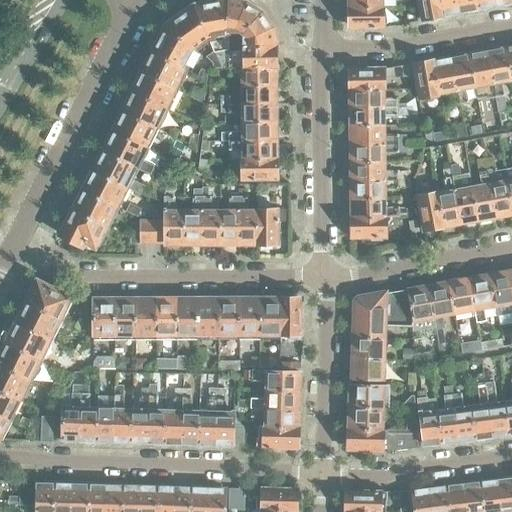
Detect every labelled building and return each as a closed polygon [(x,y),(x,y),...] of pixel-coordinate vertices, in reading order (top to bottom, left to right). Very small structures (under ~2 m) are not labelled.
[(230,47),(228,0),(225,0),(197,5),(210,38),(215,51),(207,57),(214,63),(213,67),(230,67),(231,67),(230,57),(230,47)] [(241,34),(263,13),(247,3),(231,0),(228,0),(230,47),(243,46),(243,36),(241,34)] [(443,17),(439,0),(418,0),(421,12),(422,20),(423,21),(443,17)] [(460,12),(458,0),(439,0),(443,17),(454,15),(455,13),(460,12)] [(479,10),(476,0),(458,0),(460,12),(467,11),(469,12),(479,10)] [(497,5),(495,0),(476,0),(479,10),(489,8),(491,6),(497,5)] [(210,38),(197,5),(168,24),(195,49),(210,38)] [(385,7),(349,7),(349,24),(353,28),(385,28),(385,7)] [(422,20),(421,12),(407,15),(409,22),(422,20)] [(263,13),(241,34),(243,36),(243,46),(278,47),(273,28),(263,13)] [(168,24),(155,52),(185,67),(194,50),(195,49),(168,24)] [(279,67),(278,47),(243,46),(244,57),(230,57),(231,67),(277,67),(279,67)] [(511,82),(505,47),(495,48),(493,51),(488,52),(499,113),(507,112),(505,96),(506,96),(503,84),(511,82)] [(479,51),(469,53),(476,89),(485,87),(487,100),(488,100),(491,115),(499,113),(488,52),(481,53),(479,51)] [(152,54),(143,71),(176,87),(186,67),(185,67),(155,52),(154,54),(152,54)] [(476,89),(469,53),(459,55),(457,57),(451,58),(460,104),(470,103),(467,90),(476,89)] [(460,104),(451,58),(445,60),(443,58),(433,60),(439,95),(449,94),(451,106),(460,104)] [(439,95),(433,60),(412,64),(419,99),(439,95)] [(350,90),(386,90),(387,89),(387,78),(411,76),(408,64),(389,68),(354,68),(350,73),(350,90)] [(231,67),(230,67),(230,77),(241,76),(241,86),(277,86),(277,67),(231,67)] [(208,81),(209,73),(202,69),(198,76),(208,81)] [(176,87),(143,71),(134,90),(166,107),(176,87)] [(277,86),(241,86),(241,96),(230,96),(230,95),(221,95),(222,104),(277,104),(277,86)] [(204,103),(205,94),(195,89),(191,97),(204,103)] [(134,90),(123,111),(156,127),(166,107),(134,90)] [(386,90),(350,90),(350,98),(352,100),(352,108),(407,107),(407,104),(399,104),(399,98),(386,98),(386,90)] [(277,123),(277,104),(222,104),(222,112),(242,112),(242,123),(277,123)] [(407,107),(352,108),(352,116),(350,118),(350,126),(386,125),(386,116),(410,115),(409,107),(407,107)] [(123,111),(114,130),(146,147),(156,127),(123,111)] [(481,121),(474,122),(477,133),(483,131),(481,121)] [(277,123),(242,123),(242,133),(232,133),(223,134),(223,141),(230,141),(277,141),(277,123)] [(464,123),(455,124),(458,139),(467,137),(464,123)] [(386,125),(350,126),(350,134),(352,136),(352,144),(407,143),(407,134),(399,135),(399,134),(386,134),(386,125)] [(146,147),(114,130),(104,150),(136,166),(151,173),(155,165),(140,157),(146,147)] [(433,133),(435,141),(435,142),(448,140),(446,131),(433,133)] [(197,149),(200,135),(191,134),(189,148),(197,149)] [(277,148),(277,141),(230,141),(230,159),(242,159),(278,159),(279,148),(277,148)] [(210,143),(203,142),(201,153),(209,155),(210,143)] [(407,143),(352,144),(352,152),(351,154),(351,162),(387,161),(387,153),(399,153),(399,152),(407,152),(407,143)] [(136,166),(104,150),(94,170),(126,186),(136,166)] [(278,159),(242,159),(243,180),(278,180),(278,159)] [(511,215),(511,206),(507,179),(506,174),(505,170),(497,172),(495,160),(486,162),(496,218),(511,215)] [(387,161),(351,162),(351,171),(353,173),(353,180),(407,179),(407,171),(399,171),(400,170),(387,171),(387,161)] [(208,164),(200,162),(198,170),(206,176),(208,164)] [(496,218),(486,162),(478,163),(480,171),(478,171),(480,184),(472,185),(479,221),(496,218)] [(462,224),(452,168),(451,163),(442,164),(447,190),(438,191),(438,192),(445,227),(462,224)] [(169,183),(176,168),(169,165),(162,179),(169,183)] [(459,167),(452,168),(462,224),(479,221),(472,185),(464,187),(462,174),(461,174),(459,167)] [(126,186),(94,170),(84,189),(116,206),(126,186)] [(133,179),(129,187),(141,194),(150,198),(154,191),(133,179)] [(407,179),(353,180),(353,189),(351,191),(351,199),(387,198),(387,189),(400,189),(400,188),(412,188),(411,179),(407,179)] [(209,188),(203,188),(203,189),(203,243),(209,243),(211,245),(221,245),(221,208),(211,209),(211,197),(209,197),(209,188)] [(116,206),(84,189),(74,209),(106,225),(116,206)] [(195,209),(185,209),(185,246),(197,246),(199,243),(203,243),(203,189),(195,189),(195,209)] [(248,189),(240,190),(240,243),(245,243),(246,245),(248,245),(259,245),(258,209),(248,209),(248,189)] [(231,208),(221,208),(221,245),(231,245),(233,243),(240,243),(240,190),(235,190),(235,197),(231,197),(231,208)] [(174,192),(166,192),(166,210),(166,220),(167,243),(174,243),(176,246),(185,246),(185,209),(175,209),(175,196),(174,196),(174,192)] [(445,227),(438,192),(417,196),(423,231),(445,227)] [(387,198),(351,199),(351,209),(353,209),(353,216),(400,216),(408,216),(408,207),(400,208),(400,206),(387,206),(387,198)] [(130,204),(127,211),(138,217),(141,209),(130,204)] [(106,225),(74,209),(69,219),(70,222),(63,235),(83,245),(84,243),(85,244),(86,242),(94,245),(96,245),(106,225)] [(258,209),(259,245),(280,245),(280,222),(279,210),(279,209),(258,209)] [(386,218),(400,217),(400,216),(353,216),(351,216),(351,238),(370,238),(370,241),(382,241),(382,238),(387,238),(386,218)] [(153,243),(153,220),(143,220),(143,235),(143,243),(153,243)] [(153,220),(153,243),(163,243),(163,220),(153,220)] [(418,223),(409,225),(411,232),(419,231),(418,223)] [(143,235),(132,235),(132,243),(143,243),(143,235)] [(511,303),(511,277),(510,268),(490,272),(496,307),(511,303)] [(490,272),(470,276),(475,311),(477,323),(487,321),(485,309),(496,307),(490,272)] [(475,311),(470,276),(449,280),(455,315),(475,311)] [(455,315),(449,280),(429,284),(435,319),(436,327),(441,356),(448,355),(443,329),(446,328),(444,317),(455,315)] [(25,302),(60,319),(70,298),(40,282),(34,284),(25,302)] [(409,289),(407,290),(413,318),(413,322),(413,328),(413,331),(436,327),(435,319),(428,284),(410,287),(409,289)] [(352,306),(351,315),(413,318),(407,290),(388,293),(387,291),(358,296),(354,300),(354,305),(352,306)] [(115,335),(114,297),(96,297),(94,299),(94,335),(115,335)] [(136,335),(135,297),(114,297),(115,335),(136,335)] [(156,335),(156,297),(135,297),(136,335),(156,335)] [(156,297),(156,335),(156,344),(177,344),(177,335),(176,297),(156,297)] [(197,297),(176,297),(177,335),(198,335),(197,297)] [(218,297),(197,297),(198,335),(219,335),(218,297)] [(240,335),(239,297),(218,297),(219,335),(240,335)] [(260,297),(239,297),(240,335),(260,335),(260,297)] [(280,297),(260,297),(260,335),(281,335),(280,297)] [(302,339),(302,301),(297,297),(280,297),(281,335),(281,367),(301,368),(302,339)] [(25,302),(16,321),(50,339),(60,319),(25,302)] [(413,318),(351,315),(351,336),(386,338),(386,326),(413,328),(413,322),(413,318)] [(90,335),(90,324),(81,319),(77,328),(90,335)] [(16,321),(5,342),(39,360),(50,339),(16,321)] [(351,336),(350,358),(385,359),(386,338),(351,336)] [(504,347),(502,339),(485,342),(487,350),(504,347)] [(461,344),(462,353),(482,351),(481,341),(461,344)] [(39,360),(5,342),(0,352),(0,364),(29,380),(39,360)] [(91,349),(90,349),(79,344),(75,351),(87,357),(91,349)] [(199,347),(198,370),(207,370),(208,360),(206,360),(206,347),(199,347)] [(404,360),(413,361),(414,350),(405,350),(404,360)] [(415,353),(415,361),(415,364),(434,361),(433,351),(415,353)] [(89,367),(89,359),(78,354),(72,368),(89,367)] [(177,360),(177,369),(187,369),(187,356),(178,356),(178,361),(177,360)] [(103,368),(103,357),(98,357),(94,362),(94,368),(103,368)] [(116,357),(103,357),(103,368),(116,368),(116,357)] [(116,357),(116,368),(127,368),(127,362),(123,357),(116,357)] [(260,367),(260,357),(252,357),(252,367),(260,367)] [(260,357),(260,367),(268,367),(269,357),(260,357)] [(385,359),(350,358),(350,377),(352,378),(352,380),(385,380),(385,359)] [(493,436),(485,379),(483,358),(467,361),(468,367),(470,385),(477,384),(479,404),(472,404),(477,440),(483,439),(484,437),(493,436)] [(139,369),(143,369),(146,365),(146,362),(144,359),(139,359),(136,364),(139,369)] [(158,359),(158,369),(166,369),(177,369),(177,360),(158,359)] [(219,361),(219,370),(240,370),(240,361),(219,361)] [(468,367),(467,361),(450,363),(451,369),(468,367)] [(29,380),(0,364),(0,389),(19,399),(29,380)] [(265,390),(301,390),(301,380),(299,378),(299,371),(254,371),(254,378),(254,382),(265,382),(265,390)] [(417,372),(416,372),(408,372),(408,385),(418,386),(417,372)] [(510,436),(506,400),(498,401),(495,378),(485,379),(493,436),(496,435),(498,437),(510,436)] [(53,387),(51,390),(54,392),(62,396),(62,395),(66,388),(55,383),(53,387)] [(349,388),(348,407),(384,408),(390,408),(391,385),(385,385),(385,384),(351,383),(351,386),(349,388)] [(150,384),(149,388),(148,443),(154,443),(156,445),(165,445),(166,408),(158,408),(159,396),(157,396),(157,384),(150,384)] [(219,384),(219,388),(216,444),(222,444),(224,446),(230,446),(232,444),(234,444),(235,426),(235,414),(235,411),(226,411),(226,384),(219,384)] [(81,441),(82,385),(73,385),(73,406),(64,406),(63,441),(65,441),(67,443),(73,443),(75,441),(81,441)] [(90,385),(82,385),(81,441),(86,441),(88,443),(98,443),(98,407),(91,406),(91,393),(90,393),(90,385)] [(98,407),(98,443),(107,444),(109,442),(115,442),(116,386),(107,385),(107,407),(98,407)] [(445,408),(439,408),(443,444),(449,443),(451,441),(460,440),(454,392),(453,385),(444,387),(445,396),(444,396),(445,408)] [(124,386),(116,386),(115,442),(120,442),(122,444),(131,444),(132,408),(123,407),(124,386)] [(132,408),(131,444),(141,444),(143,442),(148,443),(149,388),(141,387),(141,396),(140,395),(140,408),(132,408)] [(208,410),(200,410),(199,446),(209,446),(211,444),(216,444),(219,388),(209,388),(208,410)] [(0,389),(0,415),(9,420),(19,399),(0,389)] [(175,409),(166,408),(165,445),(175,445),(177,443),(182,443),(184,389),(176,389),(175,409)] [(184,389),(182,443),(188,443),(190,445),(199,446),(200,410),(191,410),(191,389),(184,389)] [(300,409),(301,390),(265,390),(265,399),(239,398),(239,408),(253,408),(300,409)] [(477,440),(472,404),(464,405),(462,391),(454,392),(460,440),(462,440),(464,441),(477,440)] [(443,444),(439,408),(438,397),(428,398),(428,396),(418,397),(424,444),(428,444),(431,445),(443,444)] [(416,409),(415,397),(412,397),(404,405),(404,409),(416,409)] [(384,408),(348,407),(348,428),(384,429),(384,408)] [(300,409),(253,408),(253,416),(264,417),(264,426),(300,427),(300,409)] [(235,426),(234,444),(243,445),(243,425),(242,425),(242,414),(235,414),(235,426)] [(0,437),(9,420),(0,415),(0,437)] [(29,428),(33,420),(25,416),(21,424),(29,429),(29,428)] [(43,424),(43,442),(52,443),(52,418),(43,418),(43,424)] [(43,442),(43,424),(33,420),(29,428),(35,428),(35,442),(43,442)] [(300,427),(264,426),(263,448),(295,448),(300,444),(300,427)] [(384,429),(348,428),(347,446),(352,450),(389,451),(421,447),(419,430),(407,430),(384,429)] [(511,511),(511,476),(506,477),(504,479),(497,480),(501,511),(511,511)] [(490,479),(480,481),(484,511),(501,511),(497,480),(493,481),(490,479)] [(22,480),(21,495),(21,503),(34,504),(35,481),(22,480)] [(484,511),(480,481),(472,482),(470,484),(464,485),(467,511),(484,511)] [(54,511),(56,482),(47,482),(45,484),(38,483),(38,505),(37,511),(54,511)] [(72,511),(73,482),(56,482),(54,511),(72,511)] [(89,511),(90,483),(73,482),(72,511),(89,511)] [(90,483),(89,511),(106,511),(107,483),(90,483)] [(123,511),(124,483),(107,483),(106,511),(123,511)] [(140,511),(141,484),(124,483),(123,511),(140,511)] [(156,511),(157,484),(141,484),(140,511),(156,511)] [(157,484),(156,511),(175,511),(176,485),(157,484)] [(454,484),(447,485),(450,511),(467,511),(464,485),(456,486),(454,484)] [(176,485),(175,511),(191,511),(192,485),(176,485)] [(192,485),(191,511),(208,511),(209,486),(192,485)] [(450,511),(447,485),(438,486),(437,488),(430,489),(433,511),(450,511)] [(223,486),(209,486),(208,511),(225,511),(227,488),(225,488),(223,486)] [(257,507),(298,509),(299,493),(295,488),(239,486),(239,488),(230,488),(230,509),(245,509),(245,496),(257,497),(257,507)] [(433,511),(430,489),(425,490),(423,488),(417,489),(415,491),(413,491),(416,511),(433,511)] [(346,495),(346,511),(350,511),(380,511),(381,491),(351,490),(346,495)] [(400,492),(401,511),(412,511),(410,491),(400,492)] [(21,503),(21,495),(11,495),(10,503),(21,503)]
